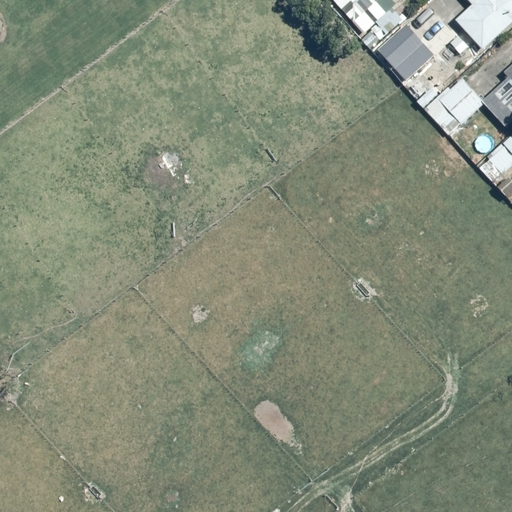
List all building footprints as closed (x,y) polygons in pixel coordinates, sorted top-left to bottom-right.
[(511,0),(470,0),(475,6),(458,20),(484,50),(511,24),(511,0)] [(409,22),(374,53),(428,111),(460,81),(463,78),(486,57),(476,46),(451,68),(438,54),(409,22)] [(511,69),(508,73),(485,99),(511,123),(511,69)] [(450,135),(484,103),(485,102),(463,78),(460,81),(428,111),(450,135)] [(511,166),(511,135),(478,165),(493,183),(511,166)]
